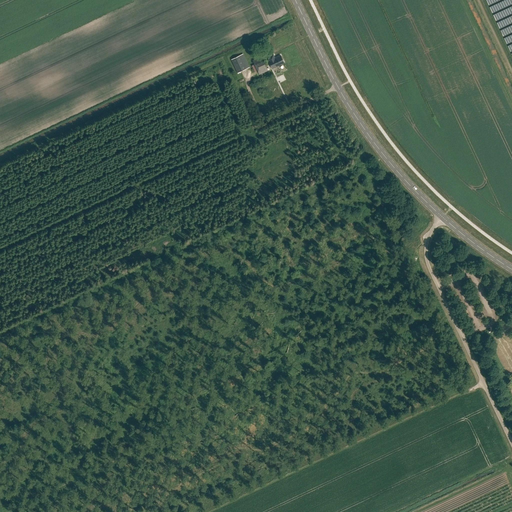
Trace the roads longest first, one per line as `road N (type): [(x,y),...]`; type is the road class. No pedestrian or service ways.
road 1 (primary): [(442,216),(370,137),(295,0)]
road 2 (unclassified): [(511,445),(428,265),(427,238),(442,216)]
